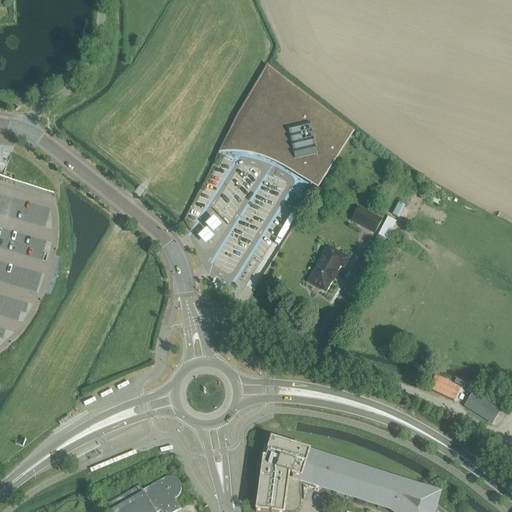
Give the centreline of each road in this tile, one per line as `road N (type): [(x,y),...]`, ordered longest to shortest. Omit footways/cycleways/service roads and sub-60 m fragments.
road 1 (unclassified): [(502,438),(411,392),(335,368),(255,317),(226,312),(191,322)]
road 2 (unclassified): [(191,322),(178,265),(161,237),(42,136),(25,131)]
road 3 (primary): [(414,429),(352,397),(235,381)]
road 4 (primary): [(236,401),(320,403),(414,429)]
road 5 (primary): [(174,388),(79,428),(22,475)]
road 6 (primary): [(22,475),(87,439),(177,407)]
road 7 (unclassified): [(25,131),(85,67),(101,0)]
